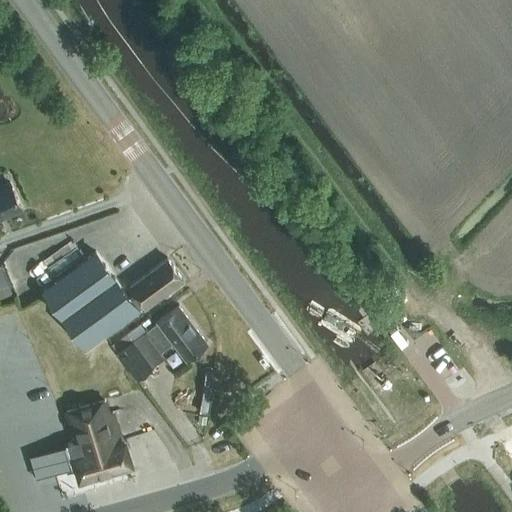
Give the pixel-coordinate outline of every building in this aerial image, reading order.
[(0,215),(21,206),(9,180),(0,184),(0,215)] [(46,266),(63,257),(59,249),(42,259),(46,266)] [(128,296),(127,295),(94,250),(42,287),(85,346),(143,303),(145,305),(182,278),(166,256),(129,283),(135,292),(128,296)] [(6,261),(0,263),(0,295),(16,290),(6,261)] [(208,341),(180,302),(158,317),(159,318),(146,327),(161,348),(174,339),(186,356),(208,341)] [(153,366),(132,338),(116,350),(136,378),(153,366)] [(68,442),(30,454),(36,477),(75,465),(78,478),(127,463),(131,462),(127,451),(124,439),(122,439),(113,412),(109,413),(105,399),(67,411),(76,440),(68,442)]
